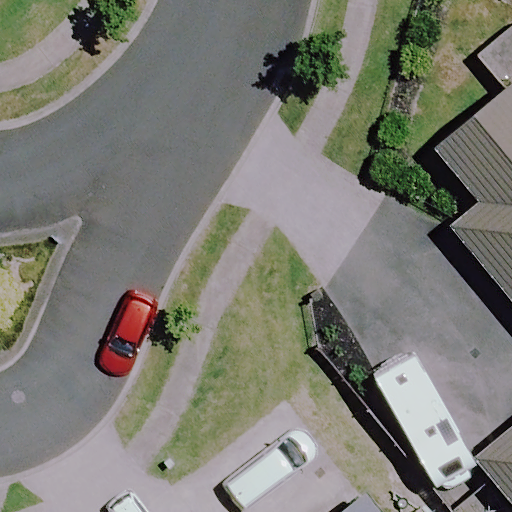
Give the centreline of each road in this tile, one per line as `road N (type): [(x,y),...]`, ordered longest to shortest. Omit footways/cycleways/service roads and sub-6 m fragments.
road 1 (residential): [(179,129),(118,309),(64,407),(0,423)]
road 2 (residential): [(0,165),(88,154),(179,129)]
road 3 (residential): [(251,0),(179,129)]
